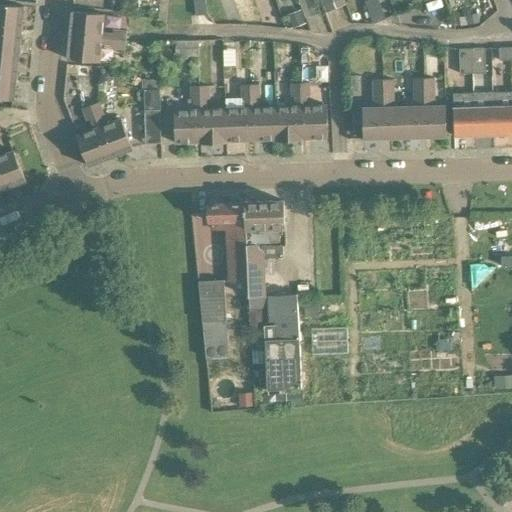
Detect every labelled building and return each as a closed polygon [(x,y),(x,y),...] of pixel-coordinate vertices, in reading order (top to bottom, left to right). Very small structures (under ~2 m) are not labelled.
[(204,0),(193,0),(195,17),(207,15),(204,0)] [(311,18),(305,2),(310,0),(299,0),(311,32),(328,32),(320,14),(311,18)] [(343,0),(321,0),(327,13),(346,5),(343,0)] [(373,24),(386,19),(378,0),(367,0),(364,1),(373,24)] [(0,29),(22,31),(24,8),(0,5),(0,29)] [(293,29),(306,25),(301,10),(288,14),(293,29)] [(69,36),(125,41),(126,32),(113,31),(113,35),(102,34),(104,15),(72,12),(69,36)] [(479,25),(477,13),(465,15),(466,16),(459,18),(461,26),(467,24),(468,27),(479,25)] [(0,52),(19,55),(22,31),(0,29),(0,52)] [(125,41),(69,36),(67,60),(99,63),(101,44),(112,45),(112,49),(124,50),(125,41)] [(175,57),(199,56),(198,41),(175,42),(175,57)] [(511,61),(511,48),(499,48),(499,62),(511,61)] [(474,74),(473,49),(459,50),(460,75),(474,74)] [(484,49),(473,49),(474,74),(485,74),(484,49)] [(19,55),(0,52),(0,75),(17,78),(19,55)] [(17,78),(0,75),(0,100),(14,102),(17,78)] [(425,137),(424,79),(413,79),(414,108),(404,108),(405,138),(425,137)] [(434,79),(424,79),(425,137),(446,137),(445,106),(434,107),(434,79)] [(142,91),(145,91),(160,91),(160,90),(161,82),(143,80),(142,91)] [(385,139),(383,80),(373,81),(374,109),(363,109),(364,139),(385,139)] [(405,138),(404,108),(394,108),(393,80),(383,80),(385,139),(405,138)] [(302,141),(300,83),(291,84),(292,97),(296,97),(296,107),(275,108),(276,140),(276,142),(302,141)] [(300,83),(302,141),(303,141),(303,140),(327,139),(326,106),(306,107),(306,96),(309,96),(309,83),(300,83)] [(252,141),(250,85),(242,85),(243,98),(246,98),(246,109),(226,109),(227,142),(252,141)] [(276,140),(275,108),(257,108),(257,98),(260,98),(260,85),(250,85),(252,141),(276,140)] [(227,142),(226,109),(205,110),(205,100),(209,100),(208,86),(198,87),(200,143),(200,145),(227,144),(227,142)] [(200,143),(198,87),(191,87),(191,100),(194,100),(195,110),(174,111),(175,144),(200,143)] [(511,134),(511,92),(493,93),(495,135),(511,134)] [(495,135),(493,93),(474,94),(475,136),(495,135)] [(475,136),(474,94),(453,95),(455,137),(475,136)] [(98,103),(90,106),(110,159),(132,150),(121,120),(103,127),(99,116),(102,115),(98,103)] [(110,159),(90,106),(82,109),(86,122),(90,120),(93,130),(76,137),(88,167),(110,159)] [(160,111),(145,111),(146,145),(162,145),(160,111)] [(0,181),(3,191),(25,182),(13,152),(0,157),(0,181)] [(283,202),(244,203),(248,282),(249,297),(264,297),(262,253),(256,250),(256,246),(286,246),(283,202)] [(248,282),(244,203),(208,204),(209,223),(216,223),(216,231),(229,230),(231,283),(248,282)] [(206,360),(229,359),(224,281),(199,282),(206,360)] [(301,389),(297,295),(274,296),(276,340),(251,341),(253,365),(266,364),(268,390),(301,389)] [(319,302),(305,303),(306,317),(320,316),(319,302)] [(263,310),(251,311),(252,333),(264,332),(263,310)] [(252,333),(251,324),(241,325),(242,340),(252,339),(252,333)] [(511,375),(494,377),(494,389),(511,388),(511,375)] [(278,408),(302,406),(302,393),(277,394),(278,408)] [(240,407),(253,407),(253,394),(240,395),(240,407)]
